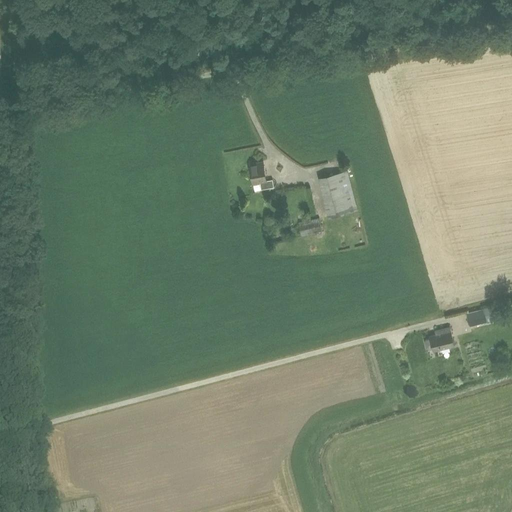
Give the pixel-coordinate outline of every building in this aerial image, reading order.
[(261,182),(262,188),(274,187),(273,179),(267,180),(264,161),(251,163),(254,183),(261,182)] [(359,208),(349,169),(320,176),(322,184),(337,181),(345,212),(359,208)] [(323,231),(320,218),(300,222),(302,235),(323,231)] [(471,325),(487,321),(484,308),(468,312),(471,325)] [(494,327),(504,324),(501,313),(491,315),(494,327)] [(455,344),(450,327),(438,330),(439,334),(431,336),(431,338),(428,339),(426,341),(428,348),(430,348),(434,348),(434,349),(455,344)]
